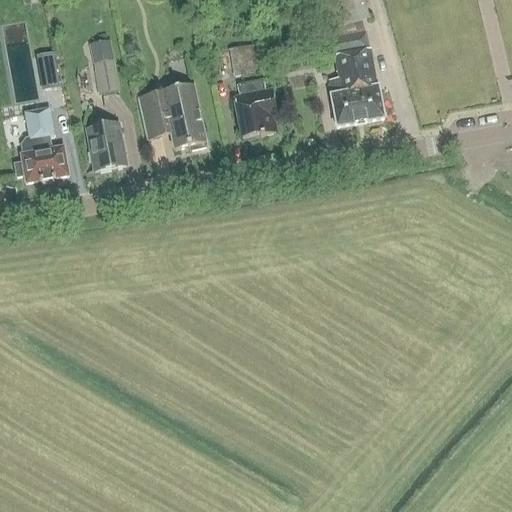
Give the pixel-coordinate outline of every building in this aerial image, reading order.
[(368,52),(365,34),(363,35),(360,23),(366,22),(360,0),(327,0),(336,30),(338,40),(331,41),(339,81),(329,83),(332,99),(331,99),(337,131),(384,122),(370,52),(368,52)] [(119,94),(109,42),(88,46),(98,98),(119,94)] [(257,75),(252,47),(227,52),(232,80),(257,75)] [(52,56),(36,58),(43,93),(58,90),(52,56)] [(269,111),(274,110),(271,94),(265,95),(262,82),(237,87),(240,100),(236,101),(244,141),(274,135),(269,111)] [(174,153),(189,150),(190,154),(205,151),(192,89),(138,101),(148,143),(170,138),(174,153)] [(50,139),(54,138),(49,112),(27,117),(24,117),(28,140),(25,140),(19,148),(22,165),(13,166),(15,181),(25,180),(26,186),(39,184),(40,185),(54,182),(54,181),(67,179),(63,151),(52,153),(50,139)] [(94,174),(125,169),(118,127),(86,132),(94,174)]
